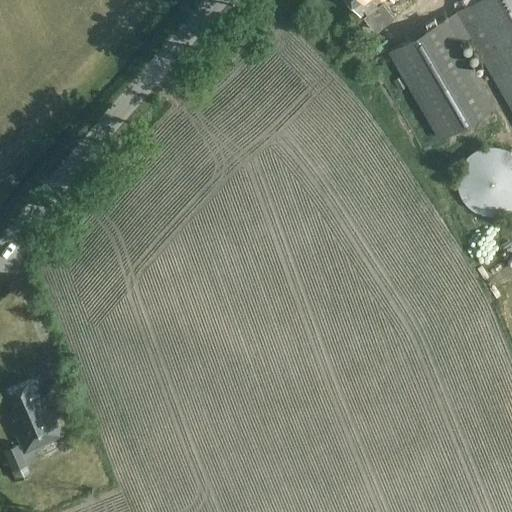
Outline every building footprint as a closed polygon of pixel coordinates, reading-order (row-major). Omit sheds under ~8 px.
[(349,0),(363,17),(383,1),(382,0),(349,0)] [(397,0),(406,10),(418,0),(397,0)] [(511,0),(478,0),(456,13),(511,108),(511,0)] [(441,138),(493,108),(443,21),(391,50),(441,138)] [(400,75),(393,79),(399,89),(406,85),(400,75)] [(459,174),(458,183),(458,187),(462,199),(470,208),(478,213),(479,213),(488,216),(496,216),(504,214),(511,209),(511,152),(501,147),(485,147),(471,153),(464,161),(459,174)] [(46,412),(32,379),(6,390),(15,411),(8,414),(24,452),(62,435),(52,411),(46,412)] [(16,480),(30,474),(17,443),(3,449),(16,480)]
